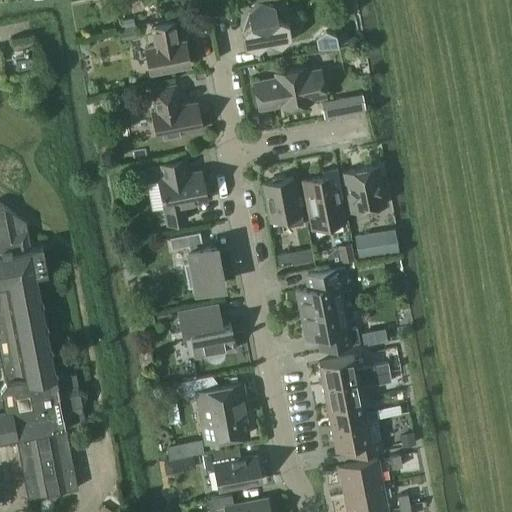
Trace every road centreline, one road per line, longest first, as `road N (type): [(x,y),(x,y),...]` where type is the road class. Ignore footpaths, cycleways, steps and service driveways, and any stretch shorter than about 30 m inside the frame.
road 1 (unclassified): [(306,511),(289,474),(229,170),(235,151)]
road 2 (unclassified): [(235,151),(361,128)]
